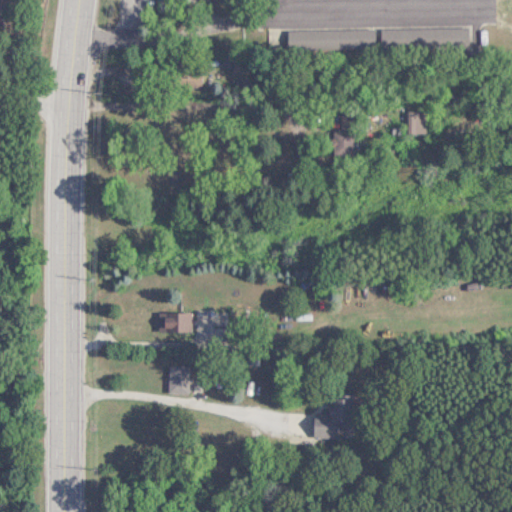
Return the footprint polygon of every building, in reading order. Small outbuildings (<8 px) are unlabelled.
[(8,0),(0,0),(0,15),(6,16),(8,0)] [(454,49),(454,27),(380,27),(380,49),(454,49)] [(375,28),(304,29),(305,48),(375,47),(375,28)] [(175,69),(175,88),(201,88),(201,69),(175,69)] [(191,311),(157,311),(157,331),(191,331),(191,311)] [(188,393),(188,365),(168,365),(168,393),(188,393)] [(351,423),(352,393),(328,393),(327,412),(314,412),(313,438),(339,439),(340,423),(351,423)]
